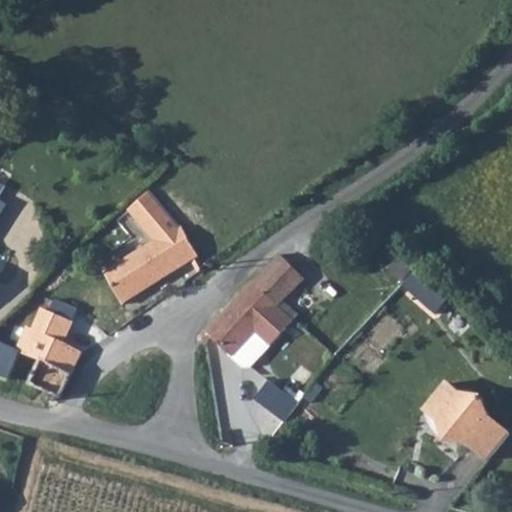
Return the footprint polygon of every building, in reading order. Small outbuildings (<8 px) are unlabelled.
[(104,272),(121,305),(140,289),(194,259),(176,228),(168,216),(146,191),(127,212),(152,243),(111,268),(104,272)] [(278,256),(253,283),(279,307),(302,279),(278,256)] [(279,307),(253,283),(208,331),(232,357),(255,332),(271,347),(295,321),(279,307)] [(42,308),(32,329),(62,342),(72,322),(42,308)] [(28,327),(15,349),(19,352),(72,375),(84,351),(62,342),(32,329),(28,327)] [(0,377),(8,380),(19,352),(15,349),(0,342),(0,377)] [(19,352),(8,380),(35,388),(60,399),(72,375),(19,352)] [(468,447),(489,464),(511,438),(490,420),(482,400),(461,397),(448,386),(429,409),(439,417),(447,444),(468,447)] [(439,417),(429,409),(426,413),(439,424),(439,417)]
